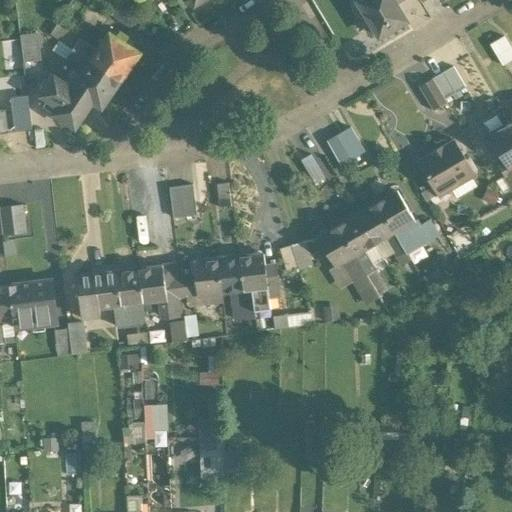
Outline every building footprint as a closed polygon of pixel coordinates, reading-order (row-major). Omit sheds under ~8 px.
[(391,0),(361,0),(358,2),(372,27),(367,30),(370,35),(375,32),(377,35),(378,37),(380,36),(390,29),(391,31),(404,23),(403,22),(404,21),(391,0)] [(418,0),(402,0),(395,4),(400,13),(420,1),(418,0)] [(418,0),(420,1),(424,9),(438,0),(418,0)] [(138,19),(118,5),(110,17),(131,31),(138,19)] [(115,39),(109,34),(95,53),(90,62),(120,82),(130,68),(128,67),(136,57),(121,44),(126,39),(119,33),(115,39)] [(40,35),(21,37),(25,64),(43,61),(40,35)] [(511,58),(511,55),(501,37),(488,45),(500,66),(511,58)] [(95,53),(77,41),(72,50),(90,62),(95,53)] [(90,62),(72,50),(66,58),(84,70),(90,62)] [(120,82),(90,62),(84,70),(72,89),(92,102),(101,108),(110,94),(111,95),(120,82)] [(454,66),(431,79),(443,99),(466,86),(454,66)] [(72,89),(54,77),(41,97),(47,101),(43,108),(74,129),(92,102),(72,89)] [(431,79),(418,87),(432,111),(446,103),(443,99),(431,79)] [(28,95),(10,98),(14,132),(33,129),(28,95)] [(511,130),(509,125),(496,133),(497,135),(489,140),(504,164),(498,167),(503,177),(511,172),(511,171),(511,130)] [(364,152),(350,128),(336,137),(350,161),(364,152)] [(442,146),(431,153),(432,155),(418,163),(437,196),(474,174),(455,142),(443,148),(442,146)] [(308,149),(295,157),(307,176),(319,169),(308,149)] [(511,173),(511,172),(503,177),(511,190),(511,189),(511,173)] [(228,183),(216,184),(218,202),(230,200),(228,183)] [(192,185),(168,188),(172,218),(196,215),(192,185)] [(397,190),(375,203),(393,232),(414,220),(397,190)] [(393,232),(375,203),(356,214),(374,244),(384,238),(393,232)] [(22,205),(0,208),(0,221),(2,237),(25,234),(22,205)] [(356,214),(337,226),(354,256),(363,250),(374,244),(356,214)] [(414,220),(393,232),(405,253),(407,255),(428,243),(414,220)] [(337,226),(317,238),(334,268),(346,261),(354,256),(337,226)] [(393,232),(384,238),(396,258),(405,253),(393,232)] [(306,242),(291,246),(298,269),(312,265),(306,242)] [(298,269),(291,246),(278,250),(284,273),(298,269)] [(363,250),(354,256),(366,276),(375,270),(363,250)] [(263,254),(239,257),(243,291),(251,290),(267,288),(264,266),(263,254)] [(354,256),(346,261),(358,281),(366,276),(354,256)] [(239,257),(216,260),(220,293),(231,292),(243,291),(239,257)] [(216,260),(193,262),(194,275),(197,296),(220,293),(216,260)] [(173,265),(161,266),(163,278),(174,277),(173,265)] [(276,265),(264,266),(267,288),(279,286),(276,265)] [(161,266),(138,269),(142,303),(165,300),(163,278),(161,266)] [(138,269),(116,272),(120,305),(142,303),(138,269)] [(116,272),(76,276),(81,319),(99,316),(99,309),(112,308),(112,306),(120,305),(116,272)] [(194,275),(183,276),(186,298),(197,296),(194,275)] [(174,277),(176,299),(186,298),(183,276),(174,277)] [(174,277),(163,278),(165,300),(176,299),(174,277)] [(49,279),(8,284),(8,286),(12,319),(13,327),(55,322),(49,279)] [(8,286),(0,286),(0,320),(12,319),(8,286)] [(279,286),(267,288),(268,297),(280,296),(279,286)] [(243,291),(231,292),(235,319),(254,317),(251,290),(243,291)] [(120,305),(112,306),(112,308),(114,327),(144,323),(142,303),(120,305)] [(337,306),(323,307),(324,319),(338,318),(337,306)] [(198,310),(183,312),(187,341),(201,339),(198,310)] [(289,312),(289,315),(290,326),(313,324),(312,310),(289,312)] [(289,315),(271,317),(272,330),(291,328),(290,326),(289,315)] [(83,324),(68,326),(71,355),(87,353),(83,324)] [(71,355),(68,326),(55,328),(59,356),(71,355)] [(148,400),(156,400),(156,395),(131,396),(132,424),(148,423),(148,400)] [(170,446),(169,405),(150,405),(151,446),(170,446)] [(180,434),(180,457),(203,458),(203,473),(225,474),(226,436),(219,436),(219,422),(201,421),(201,435),(180,434)] [(397,433),(376,433),(376,451),(410,453),(411,434),(397,434),(397,433)]
